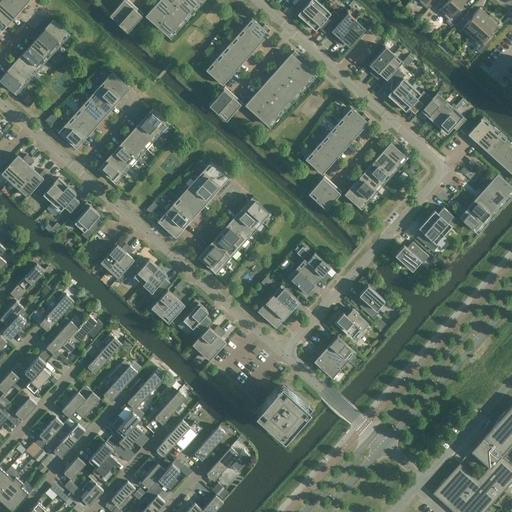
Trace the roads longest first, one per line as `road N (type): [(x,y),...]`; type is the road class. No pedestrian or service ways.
road 1 (residential): [(281,352),(441,177),(441,168),(390,120)]
road 2 (tertiary): [(511,280),(374,434)]
road 3 (tertiary): [(384,443),(511,302)]
road 4 (residential): [(18,511),(119,400)]
road 5 (residential): [(281,352),(174,258)]
road 6 (residential): [(174,258),(73,166)]
road 7 (residential): [(390,120),(288,31)]
road 8 (residential): [(374,434),(281,352)]
